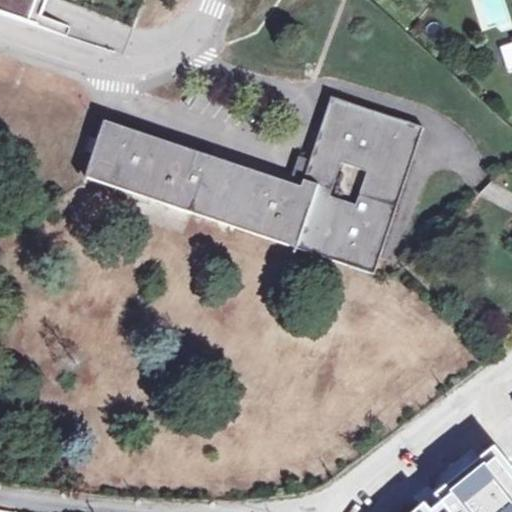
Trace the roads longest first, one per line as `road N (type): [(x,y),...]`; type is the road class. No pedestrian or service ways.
road 1 (unclassified): [(337,503),(483,389)]
road 2 (unclassified): [(0,500),(130,511)]
